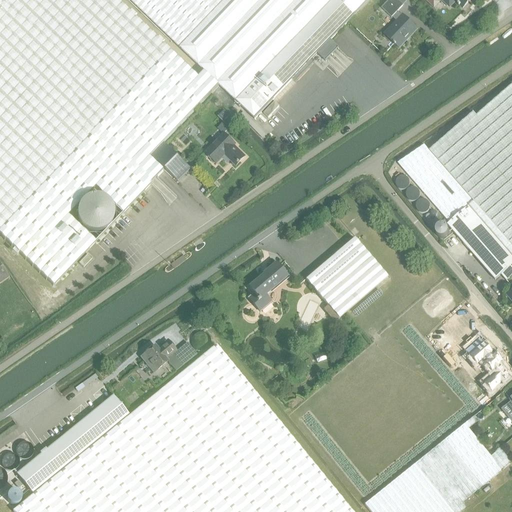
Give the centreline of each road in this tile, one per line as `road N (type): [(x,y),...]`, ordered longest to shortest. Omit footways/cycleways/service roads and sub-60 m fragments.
road 1 (unclassified): [(0,368),(511,17)]
road 2 (unclassified): [(369,163),(0,418)]
road 3 (unclassified): [(511,333),(369,163)]
road 4 (unclassified): [(369,163),(511,65)]
